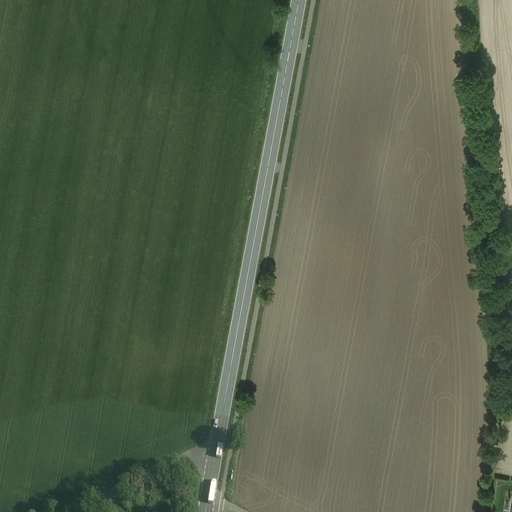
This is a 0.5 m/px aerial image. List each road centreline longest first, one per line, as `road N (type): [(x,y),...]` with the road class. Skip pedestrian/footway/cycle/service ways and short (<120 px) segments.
road 1 (primary): [(298,0),(214,457)]
road 2 (unclassified): [(214,457),(179,458),(71,511)]
